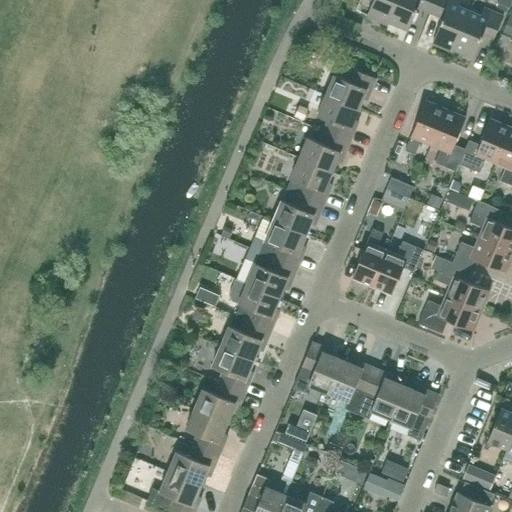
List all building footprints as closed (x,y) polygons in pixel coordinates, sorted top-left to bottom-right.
[(373,0),(368,13),(388,22),(396,0),(373,0)] [(430,13),(435,0),(396,0),(388,22),(408,30),(417,7),(430,13)] [(458,7),(460,0),(435,0),(430,13),(443,18),(433,41),(453,49),(469,11),(458,7)] [(494,39),(503,17),(483,9),(480,16),(469,11),(453,49),(473,58),(483,35),(494,39)] [(511,36),(511,17),(508,16),(502,32),(511,36)] [(502,50),(507,37),(500,34),(495,48),(502,50)] [(371,92),(377,79),(350,67),(345,79),(334,74),(325,95),(359,109),(367,90),(371,92)] [(351,129),(359,109),(325,95),(317,116),(328,120),(323,131),(350,142),(355,130),(351,129)] [(431,145),(445,109),(426,101),(405,150),(415,155),(421,141),(431,145)] [(304,120),(307,112),(297,108),(294,116),(304,120)] [(454,145),(465,118),(445,109),(431,145),(440,149),(435,163),(455,172),(458,164),(465,149),(454,145)] [(495,163),(510,128),(490,119),(479,145),(469,140),(465,149),(458,164),(479,173),(485,159),(495,163)] [(511,128),(510,128),(495,163),(505,167),(499,181),(511,186),(511,128)] [(345,154),(350,142),(323,131),(319,142),(308,137),(299,158),(332,172),(340,152),(345,154)] [(324,191),(332,172),(299,158),(290,178),(291,179),(287,189),(324,205),(329,193),(324,191)] [(413,187),(395,179),(391,177),(386,189),(409,198),(413,187)] [(319,217),(324,205),(287,189),(282,200),(281,200),(273,221),(306,235),(314,215),(319,217)] [(403,210),(409,198),(386,189),(381,201),(403,210)] [(502,211),(479,201),(478,201),(469,222),(483,228),(479,238),(511,251),(511,228),(497,222),(502,211)] [(375,218),(380,207),(372,204),(368,215),(375,218)] [(298,254),(306,235),(273,221),(264,241),(275,246),(271,257),(298,268),(303,256),(298,254)] [(377,247),(382,233),(373,229),(352,278),(372,286),(387,251),(377,247)] [(506,272),(511,258),(511,251),(479,238),(475,248),(461,242),(452,263),(467,269),(474,272),(479,261),(506,272)] [(414,272),(423,250),(402,241),(397,255),(387,251),(372,286),(392,295),(403,268),(414,272)] [(439,272),(444,259),(435,255),(430,268),(439,272)] [(292,280),(298,268),(271,257),(266,267),(246,259),(237,278),(247,282),(247,283),(280,297),(288,278),(292,280)] [(467,269),(452,263),(445,259),(436,280),(450,286),(446,296),(481,311),(490,291),(462,280),(467,269)] [(280,297),(247,283),(234,278),(227,294),(230,300),(240,305),(235,315),(271,331),(276,319),(272,317),(280,297)] [(473,331),(481,311),(446,296),(442,306),(428,300),(418,323),(442,333),(447,320),(473,331)] [(267,342),(271,331),(235,315),(231,326),(229,326),(220,346),(254,360),(262,340),(267,342)] [(323,351),(324,347),(312,342),(293,387),(306,393),(309,385),(329,393),(342,360),(323,351)] [(245,380),(254,360),(220,346),(212,367),(223,371),(218,382),(245,393),(250,382),(245,380)] [(342,360),(329,393),(348,401),(345,409),(357,414),(364,395),(365,394),(376,368),(364,364),(362,368),(342,360)] [(385,378),(387,373),(376,368),(364,395),(357,414),(369,419),(372,411),(391,419),(405,386),(385,378)] [(240,405),(245,393),(218,382),(214,393),(203,388),(194,409),(228,423),(236,403),(240,405)] [(405,386),(391,419),(410,427),(407,435),(420,440),(428,421),(433,410),(439,395),(427,390),(425,394),(417,391),(405,386)] [(507,449),(511,436),(511,412),(501,408),(487,441),(507,449)] [(219,443),(228,423),(194,409),(186,429),(197,434),(192,445),(219,456),(224,444),(219,443)] [(511,462),(511,436),(507,449),(503,459),(511,462)] [(214,467),(219,456),(192,445),(188,456),(177,451),(168,472),(201,485),(210,466),(214,467)] [(277,456),(268,452),(263,465),(272,469),(277,456)] [(490,489),(495,476),(469,465),(463,478),(490,489)] [(193,505),(201,485),(168,472),(160,491),(153,488),(147,501),(174,511),(195,511),(198,507),(193,505)] [(267,487),(270,479),(257,474),(240,511),(278,511),(286,495),(267,487)] [(490,505),(495,494),(465,481),(460,493),(458,492),(449,511),(450,511),(487,511),(491,506),(490,505)] [(445,496),(449,488),(437,483),(434,491),(445,496)] [(508,497),(511,489),(501,485),(498,492),(508,497)] [(315,511),(322,497),(311,492),(306,503),(286,495),(278,511),(315,511)] [(322,497),(315,511),(329,511),(334,502),(322,497)]
